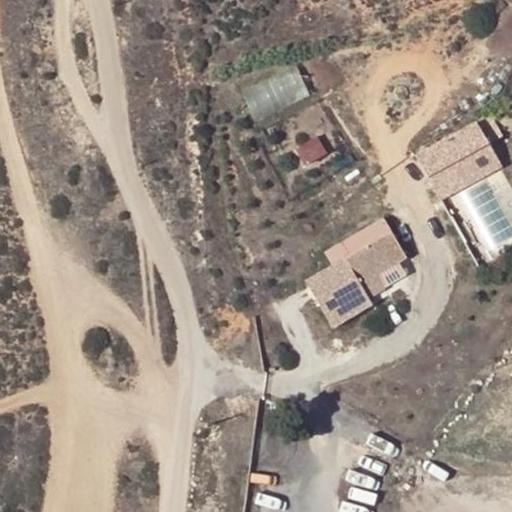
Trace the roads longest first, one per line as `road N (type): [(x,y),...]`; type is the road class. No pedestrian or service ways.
road 1 (unclassified): [(102,0),(113,120),(201,312),(191,511)]
road 2 (track): [(0,110),(74,375),(56,511)]
road 3 (track): [(0,414),(50,396),(74,375),(198,374)]
